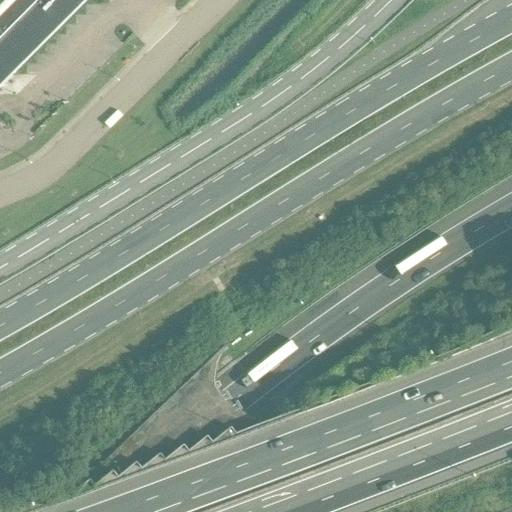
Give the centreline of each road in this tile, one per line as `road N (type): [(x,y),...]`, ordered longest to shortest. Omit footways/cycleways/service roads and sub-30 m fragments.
road 1 (primary): [(0,374),(511,66)]
road 2 (primary): [(511,19),(0,326)]
road 3 (motorway): [(511,209),(280,364),(104,511)]
road 4 (secondary): [(0,268),(292,86),(392,0)]
road 5 (motorway): [(511,362),(116,511)]
road 6 (unclassified): [(0,189),(43,172),(216,0)]
road 7 (motorway): [(292,511),(511,427)]
